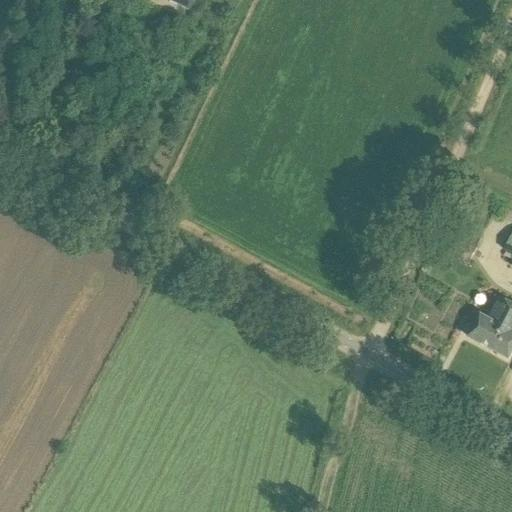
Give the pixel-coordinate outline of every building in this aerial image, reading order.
[(167,0),(188,10),(192,0),(167,0)] [(167,54),(162,64),(170,68),(175,58),(167,54)] [(111,148),(120,153),(124,144),(115,140),(111,148)] [(458,239),(476,248),(481,240),(462,230),(461,233),(458,239)] [(457,238),(454,244),(448,254),(468,264),(477,248),(476,248),(458,239),(457,238)] [(469,337),(491,349),(511,309),(511,304),(496,296),(485,318),(480,315),(469,337)] [(511,309),(491,349),(509,359),(511,351),(511,309)]
